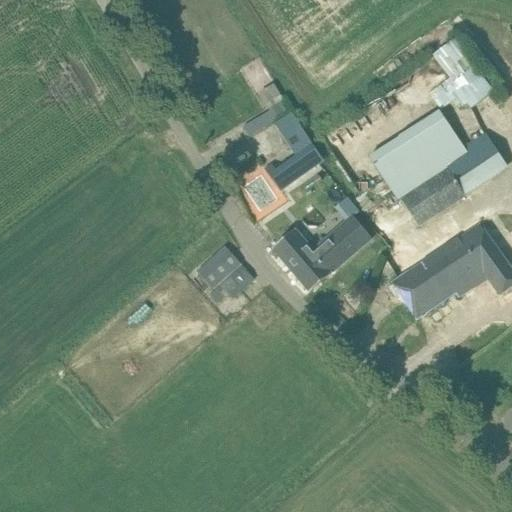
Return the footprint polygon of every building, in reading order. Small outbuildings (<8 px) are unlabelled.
[(468,109),(493,92),(456,39),(435,53),(452,76),(431,91),(444,108),(459,98),(468,109)] [(276,84),(263,92),(274,110),(247,126),(252,135),(292,112),(276,84)] [(448,169),(401,200),(420,228),(508,169),(484,134),(464,147),(468,153),(446,167),(448,169)] [(280,167),(275,171),(284,185),(318,161),(319,164),(323,162),(312,145),(296,157),(295,157),(280,167)] [(264,207),(279,197),(262,173),(247,184),(264,207)] [(296,230),(275,248),(274,249),(310,291),(370,239),(351,216),(313,249),(296,230)] [(500,296),(511,287),(511,270),(480,223),(409,271),(392,282),(417,321),(456,294),(459,298),(488,279),(500,296)] [(207,263),(197,272),(215,290),(211,293),(209,296),(215,303),(217,306),(225,298),(229,295),(232,299),(254,280),(231,254),(213,270),(207,263)]
